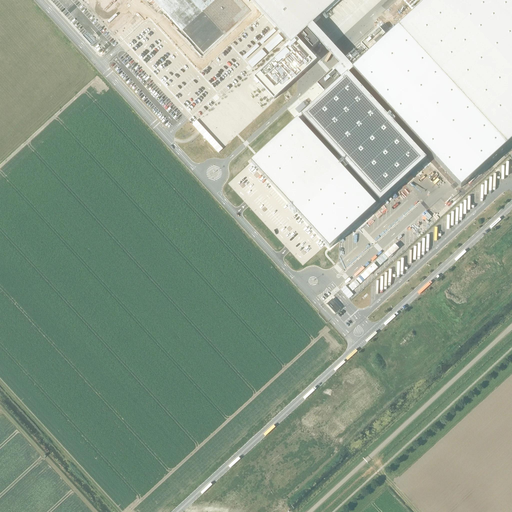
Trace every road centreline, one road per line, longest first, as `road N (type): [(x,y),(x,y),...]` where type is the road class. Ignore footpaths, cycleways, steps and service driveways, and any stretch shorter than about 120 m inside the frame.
road 1 (tertiary): [(511,204),(177,511)]
road 2 (unclassified): [(310,511),(511,326)]
